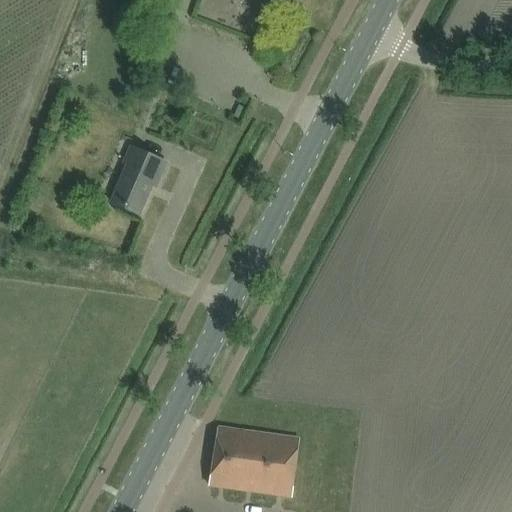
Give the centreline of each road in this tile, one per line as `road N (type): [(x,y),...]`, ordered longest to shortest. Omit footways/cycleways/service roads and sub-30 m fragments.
road 1 (tertiary): [(123,511),(369,34)]
road 2 (unclassified): [(511,71),(433,63),(369,34)]
